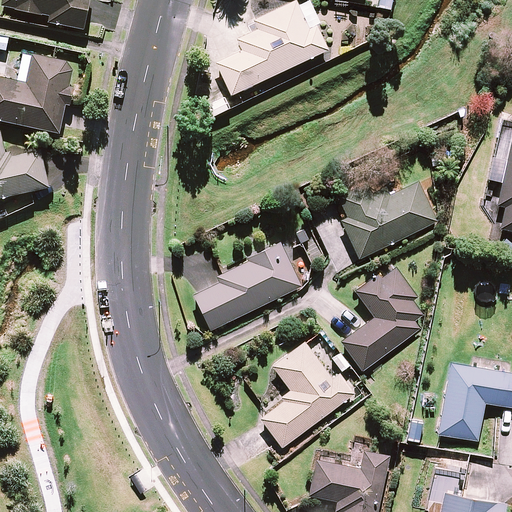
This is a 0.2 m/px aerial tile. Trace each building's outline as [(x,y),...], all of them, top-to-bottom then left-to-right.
[(6,0),(5,9),(51,18),(49,24),(86,32),(92,0),(6,0)] [(327,50),(304,0),(296,0),(251,21),(256,30),(208,52),(228,95),(327,50)] [(75,66),(33,58),(28,84),(0,78),(0,122),(61,135),(67,106),(72,107),(75,89),(70,88),(75,66)] [(511,127),(510,127),(504,160),(489,158),(486,180),(502,182),(494,230),(511,232),(511,127)] [(0,200),(51,189),(42,148),(7,156),(2,132),(0,132),(0,200)] [(435,222),(415,182),(387,195),(383,187),(361,197),(356,186),(334,197),(344,218),(339,220),(357,259),(435,222)] [(299,286),(278,242),(243,259),(245,262),(216,276),(219,283),(192,296),(208,330),(299,286)] [(424,311),(389,264),(352,291),(372,317),(337,342),(359,372),(418,329),(411,320),(424,311)] [(328,378),(302,342),(270,366),(289,391),(256,416),(279,448),(352,394),(336,372),(328,378)] [(511,375),(448,365),(436,434),(475,441),(481,403),(511,408),(511,375)] [(375,511),(387,456),(362,451),(358,469),(314,460),(307,495),(342,502),(339,511),(375,511)] [(440,493),(436,511),(500,511),(502,505),(440,493)]
